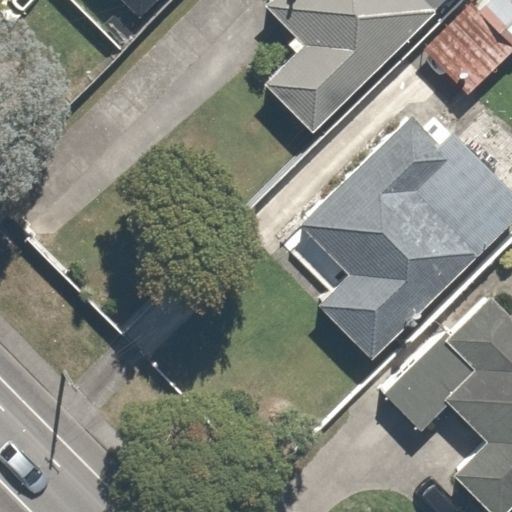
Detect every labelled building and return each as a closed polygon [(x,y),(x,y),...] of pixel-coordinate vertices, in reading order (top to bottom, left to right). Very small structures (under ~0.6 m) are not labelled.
[(144,0),(112,0),(130,16),(144,0)] [(312,128),(435,0),(255,0),(246,10),(271,35),(244,63),(312,128)] [(511,39),(511,0),(457,0),(414,39),(459,88),(511,39)] [(311,295),(361,346),(511,198),(511,192),(456,135),(439,151),(402,113),(292,220),(339,268),(311,295)] [(433,464),(480,511),(492,511),(511,492),(511,321),(483,293),(382,392),(411,421),(437,396),(469,429),(433,464)]
